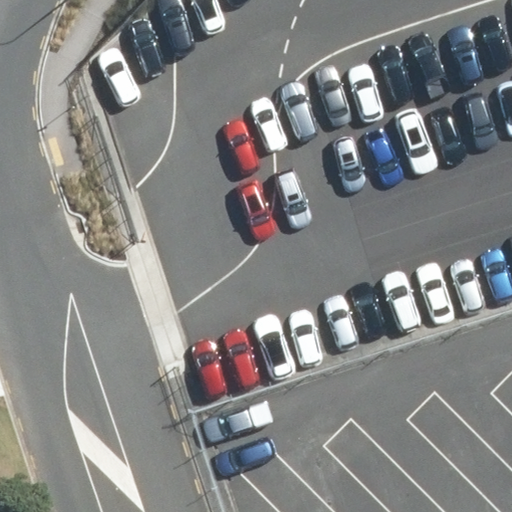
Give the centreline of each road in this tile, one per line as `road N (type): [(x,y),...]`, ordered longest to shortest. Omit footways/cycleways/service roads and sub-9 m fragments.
road 1 (unclassified): [(34,263),(9,168),(3,92),(25,0)]
road 2 (unclassified): [(34,263),(124,511)]
road 3 (unknown): [(511,459),(363,511)]
